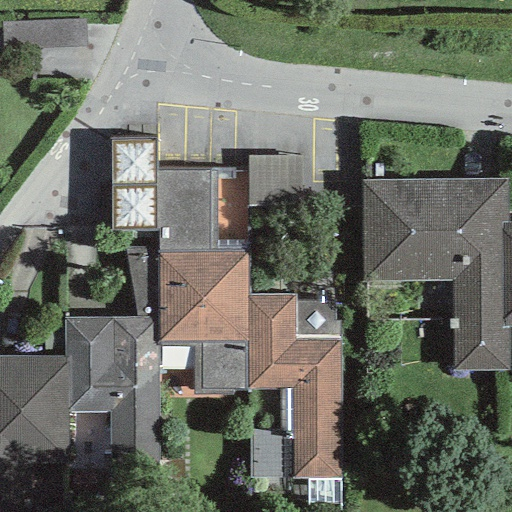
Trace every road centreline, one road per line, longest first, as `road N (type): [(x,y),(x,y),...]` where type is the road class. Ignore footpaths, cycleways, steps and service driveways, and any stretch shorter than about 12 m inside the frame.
road 1 (residential): [(136,59),(245,81),(511,105)]
road 2 (residential): [(136,59),(0,244)]
